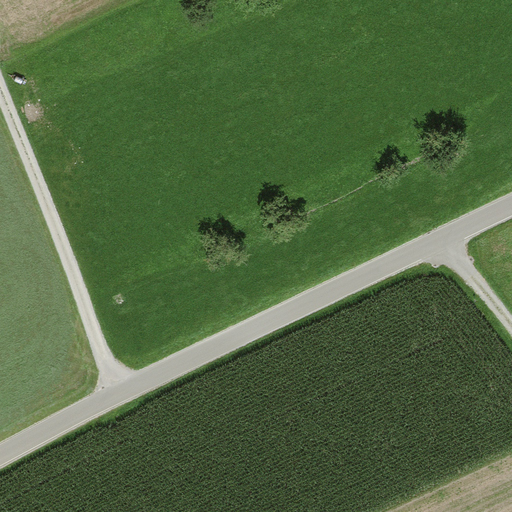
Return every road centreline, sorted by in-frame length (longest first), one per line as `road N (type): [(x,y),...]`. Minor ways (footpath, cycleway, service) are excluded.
road 1 (residential): [(511,208),(0,458)]
road 2 (track): [(0,79),(118,394)]
